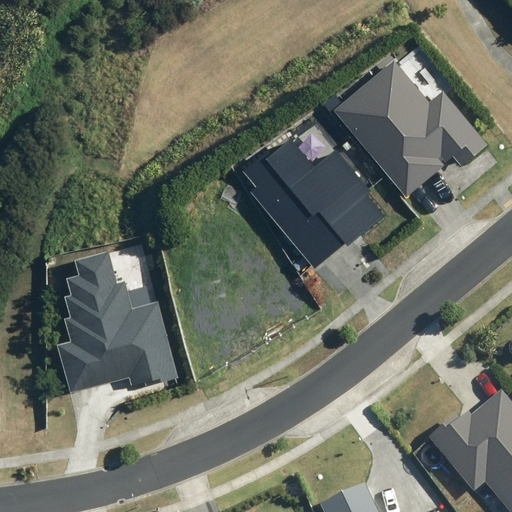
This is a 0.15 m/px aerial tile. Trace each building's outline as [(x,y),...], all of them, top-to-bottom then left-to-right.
[(335,111),(407,196),(444,165),(439,159),(441,157),(446,163),(453,157),(461,165),(485,144),(441,93),(430,102),(395,61),(335,111)] [(250,191),(314,268),(345,242),(348,246),(384,216),(368,197),(371,194),(335,151),(314,168),(291,140),(271,157),(265,149),(240,170),(255,187),(250,191)] [(57,345),(69,394),(129,378),(131,385),(145,381),(147,385),(177,378),(157,302),(151,303),(146,285),(127,290),(125,281),(116,284),(108,252),(75,260),(79,276),(67,279),(72,295),(65,297),(70,317),(64,319),(70,341),(57,345)] [(510,511),(511,511),(511,404),(502,392),(473,417),(470,413),(461,420),(458,416),(429,440),(476,495),(487,485),(510,511)] [(379,511),(367,486),(321,508),(323,511),(379,511)]
